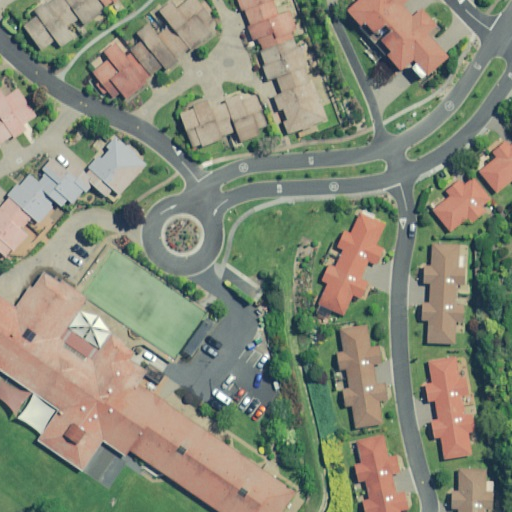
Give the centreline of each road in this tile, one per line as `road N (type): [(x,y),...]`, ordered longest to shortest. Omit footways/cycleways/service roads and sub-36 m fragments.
road 1 (residential): [(428,511),(402,390),(405,206),(396,177)]
road 2 (residential): [(205,187),(251,166),(388,146)]
road 3 (residential): [(207,211),(216,236),(209,253),(194,264),(170,264),(153,248),(150,224),(165,205),(188,201)]
road 4 (residential): [(396,177),(263,190),(221,203)]
road 5 (residential): [(219,0),(231,24),(222,55),(136,124)]
road 6 (residential): [(511,74),(468,131),(396,177)]
road 7 (residential): [(388,146),(453,102),(496,38)]
road 8 (residential): [(388,146),(331,6)]
